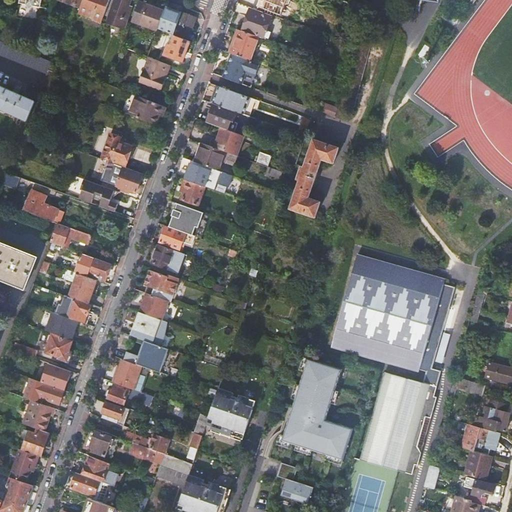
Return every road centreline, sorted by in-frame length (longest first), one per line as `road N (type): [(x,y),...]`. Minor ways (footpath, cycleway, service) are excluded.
road 1 (residential): [(43,511),(219,7)]
road 2 (unknown): [(357,128),(206,75)]
